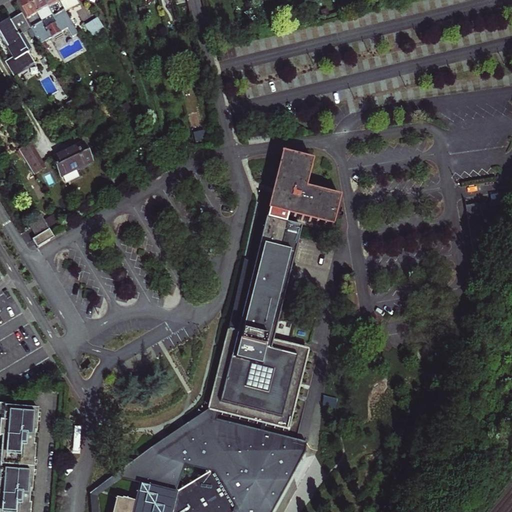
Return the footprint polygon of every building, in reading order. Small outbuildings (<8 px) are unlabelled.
[(39,45),(50,39),(27,0),(23,0),(16,5),(22,15),(31,30),(39,45)] [(27,0),(50,39),(61,33),(41,0),(27,0)] [(41,0),(61,33),(68,29),(73,38),(77,35),(65,14),(57,0),(41,0)] [(80,5),(77,0),(57,0),(65,14),(80,5)] [(190,17),(187,1),(181,3),(185,19),(190,17)] [(31,30),(22,15),(0,27),(0,36),(13,59),(5,63),(14,78),(22,73),(21,71),(34,63),(28,54),(31,52),(22,35),(31,30)] [(105,31),(98,20),(87,26),(94,38),(105,31)] [(31,142),(18,151),(31,172),(44,164),(31,142)] [(91,162),(82,145),(51,161),(60,178),(91,162)] [(274,224),(276,216),(321,227),(324,216),(325,210),(328,198),(300,191),(307,163),(294,160),(288,158),(276,155),(261,213),(263,213),(261,220),(260,220),(232,331),(223,364),(219,363),(215,380),(219,381),(211,414),(283,432),(304,349),(263,339),(291,228),(274,224)] [(112,172),(107,175),(114,188),(119,185),(112,172)] [(482,202),(464,206),(466,213),(484,209),(482,202)] [(466,213),(464,206),(463,206),(474,267),(475,268),(476,268),(477,267),(496,207),(487,209),(484,209),(466,213)] [(36,239),(48,231),(43,223),(31,230),(36,239)] [(39,244),(51,237),(48,231),(36,239),(39,244)] [(221,329),(212,361),(208,378),(200,411),(211,414),(219,381),(215,380),(219,363),(223,364),(232,331),(221,329)] [(208,378),(212,361),(208,360),(204,377),(208,378)] [(5,408),(3,408),(2,423),(0,422),(0,438),(1,439),(0,453),(0,511),(29,511),(30,506),(29,506),(29,497),(30,492),(31,492),(33,477),(33,473),(33,467),(34,463),(35,447),(33,447),(34,438),(34,434),(36,434),(37,419),(37,414),(38,411),(5,408)] [(115,479),(134,483),(143,486),(156,478),(163,490),(174,493),(176,486),(182,488),(184,481),(190,483),(192,476),(198,478),(200,471),(207,473),(208,467),(233,473),(239,482),(242,487),(238,503),(235,511),(232,511),(230,511),(229,511),(266,511),(298,452),(299,443),(210,421),(211,414),(200,411),(115,479)] [(229,511),(230,511),(232,511),(235,511),(238,503),(242,487),(239,482),(233,473),(208,467),(207,473),(200,471),(198,478),(192,476),(190,483),(184,481),(182,488),(176,486),(174,493),(163,490),(156,478),(143,486),(134,483),(129,501),(117,498),(116,500),(111,499),(107,511),(229,511)]
